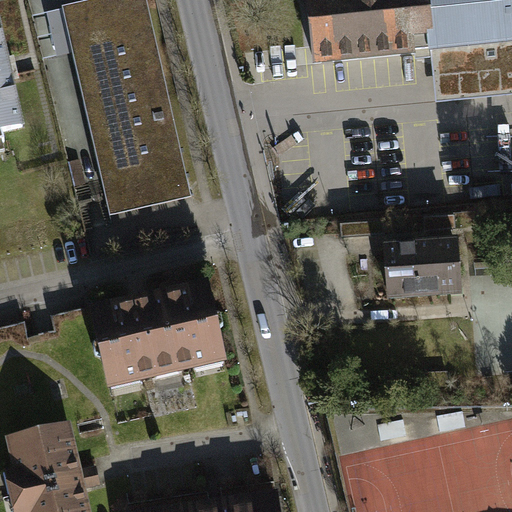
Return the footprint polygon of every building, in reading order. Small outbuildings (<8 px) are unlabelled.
[(145,0),(130,0),(64,15),(111,223),(193,202),(145,0)] [(511,0),(310,0),(317,63),(434,52),(438,100),(511,92),(511,0)] [(26,132),(0,22),(0,149),(5,148),(2,138),(26,132)] [(386,234),(386,222),(345,222),(345,233),(386,234)] [(373,242),(354,243),(355,258),(374,257),(373,242)] [(457,243),(386,248),(390,297),(461,292),(457,243)] [(212,290),(92,313),(97,335),(109,399),(229,376),(212,290)] [(0,356),(97,335),(92,313),(91,308),(52,317),(55,333),(28,338),(25,323),(0,328),(0,356)] [(90,511),(74,429),(6,442),(19,511),(90,511)] [(278,511),(276,496),(156,511),(278,511)]
